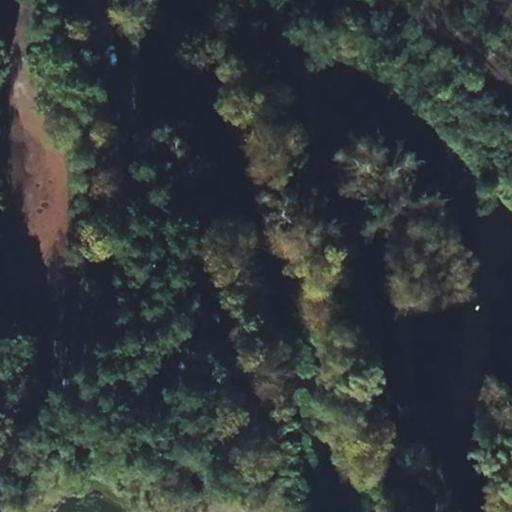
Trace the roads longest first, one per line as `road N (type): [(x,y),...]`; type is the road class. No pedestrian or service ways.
road 1 (unclassified): [(0,470),(98,352),(128,244),(130,145),(92,0)]
road 2 (track): [(226,511),(152,426),(79,380)]
